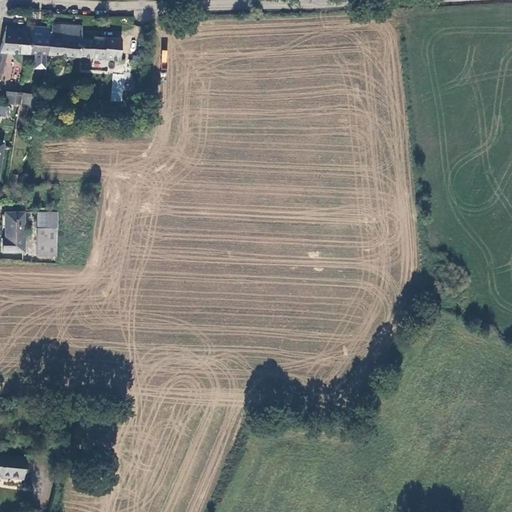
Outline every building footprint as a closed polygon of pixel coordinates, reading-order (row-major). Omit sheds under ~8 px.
[(82,27),(50,24),(49,30),(46,55),(119,60),(120,40),(94,38),(93,41),(81,40),(82,27)] [(14,53),(28,54),(29,28),(6,26),(0,44),(0,78),(7,57),(14,57),(14,53)] [(28,54),(46,55),(49,30),(29,28),(28,54)] [(32,69),(25,68),(23,80),(30,81),(32,69)] [(6,100),(19,101),(20,92),(7,91),(6,100)] [(35,94),(20,92),(19,101),(33,103),(34,98),(35,94)] [(46,98),(34,98),(33,103),(33,106),(46,106),(46,98)] [(22,253),(23,214),(5,214),(5,241),(2,241),(2,252),(22,253)] [(37,258),(57,258),(57,214),(38,214),(37,258)] [(25,456),(0,453),(0,475),(23,477),(25,456)]
